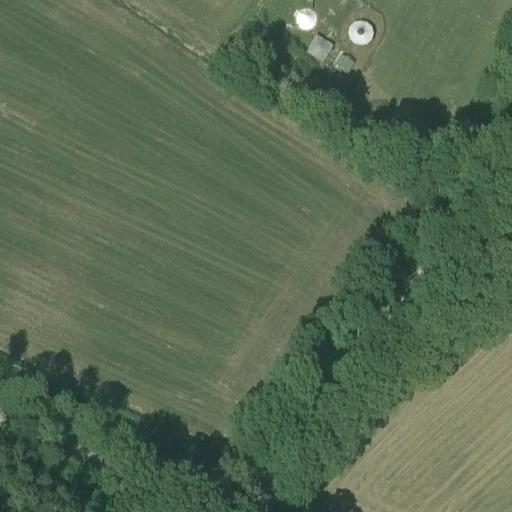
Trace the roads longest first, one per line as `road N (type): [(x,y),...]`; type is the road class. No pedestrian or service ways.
road 1 (track): [(255,511),(511,161)]
road 2 (unclassified): [(203,511),(0,426)]
